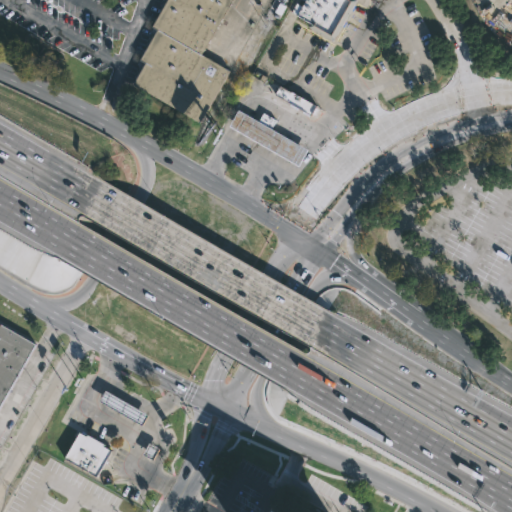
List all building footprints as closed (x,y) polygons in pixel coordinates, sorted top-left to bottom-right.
[(212,103),(201,122),(135,83),(144,67),(138,64),(155,34),(149,30),(167,0),(233,0),(202,53),(232,70),(212,103)] [(356,0),(335,40),(309,26),(311,21),(293,11),(298,2),(303,5),(306,0),(356,0)] [(499,0),(511,11),(506,17),(487,0),(499,0)] [(275,97),(311,112),(315,102),(279,87),(275,97)] [(240,108),(260,120),(265,112),(278,119),(273,128),(309,149),(300,165),(231,125),(240,108)] [(24,365),(0,407),(0,322),(36,343),(24,365)] [(150,415),(144,425),(101,400),(107,390),(150,415)] [(81,432),(88,437),(89,435),(105,445),(105,446),(111,450),(97,475),(67,457),(81,432)]
